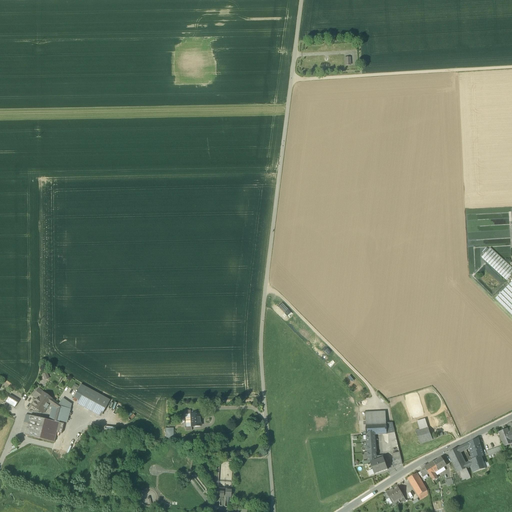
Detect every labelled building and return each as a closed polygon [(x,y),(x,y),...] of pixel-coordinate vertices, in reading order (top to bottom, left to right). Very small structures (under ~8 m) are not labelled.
[(481,258),(507,281),(511,275),(511,268),(490,248),(481,258)] [(511,282),(495,299),(511,316),(511,282)] [(89,411),(91,408),(98,394),(80,385),(73,398),(79,401),(77,405),(89,411)] [(34,396),(38,399),(42,392),(42,393),(43,392),(38,389),(34,396)] [(56,402),(42,393),(42,392),(38,399),(32,406),(43,414),(45,410),(50,404),(53,406),(52,406),(53,406),(55,403),(56,402)] [(109,400),(98,394),(91,408),(102,414),(109,400)] [(6,401),(15,407),(18,403),(10,396),(6,401)] [(63,408),(59,422),(64,423),(67,424),(72,405),(63,399),(59,405),(63,408)] [(55,412),(59,405),(56,402),(55,403),(53,406),(52,406),(53,406),(50,404),(45,410),(51,412),(48,421),(53,422),(55,412)] [(55,412),(53,422),(59,423),(59,422),(63,408),(59,405),(55,412)] [(365,413),(366,425),(386,424),(386,423),(386,412),(365,413)] [(199,414),(190,414),(191,418),(191,424),(191,427),(200,427),(199,414)] [(48,421),(30,416),(28,424),(25,436),(54,443),(56,433),(59,423),(53,422),(48,421)] [(416,423),(419,430),(419,431),(428,428),(426,420),(416,423)] [(386,424),(387,434),(394,432),(392,422),(386,423),(386,424)] [(387,434),(386,424),(366,425),(366,435),(375,435),(387,434)] [(499,433),(504,447),(510,445),(511,443),(511,428),(511,427),(509,428),(499,433)] [(433,440),(428,428),(419,431),(419,430),(415,431),(420,444),(433,440)] [(368,464),(370,463),(383,458),(383,456),(376,457),(376,448),(375,435),(366,435),(368,464)] [(470,448),(473,459),(481,457),(483,456),(478,439),(463,446),(465,450),(470,448)] [(487,451),(489,457),(502,452),(500,447),(487,451)] [(447,453),(457,473),(466,469),(467,468),(465,464),(460,453),(458,448),(447,453)] [(393,460),(401,459),(399,452),(392,454),(393,460)] [(483,463),(481,457),(473,459),(468,461),(473,473),(485,469),(485,468),(483,463)] [(388,470),(383,458),(370,463),(374,475),(388,470)] [(442,458),(434,463),(439,471),(446,466),(442,458)] [(393,460),(395,467),(402,465),(401,459),(393,460)] [(434,473),(439,471),(434,463),(434,462),(425,468),(425,469),(428,474),(433,481),(438,478),(434,473)] [(466,469),(457,473),(461,481),(466,479),(466,481),(471,478),(466,469)] [(417,474),(422,483),(425,481),(423,477),(426,476),(423,471),(417,474)] [(408,479),(418,497),(423,493),(427,491),(422,483),(417,474),(408,479)] [(386,493),(389,498),(393,504),(399,500),(404,497),(400,490),(397,486),(386,493)]
